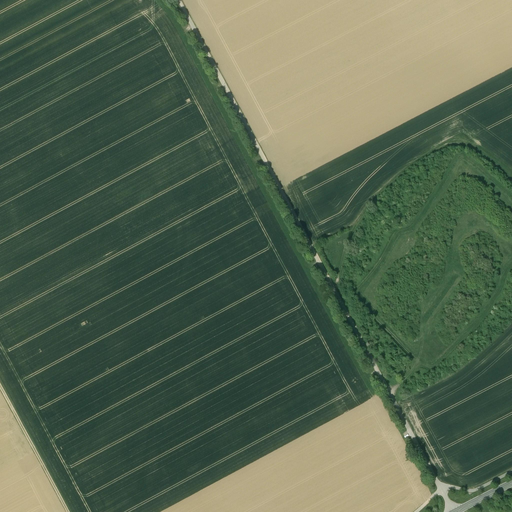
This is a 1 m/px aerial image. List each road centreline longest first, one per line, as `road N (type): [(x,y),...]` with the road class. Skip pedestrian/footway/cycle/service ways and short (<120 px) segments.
road 1 (track): [(179,0),(441,490)]
road 2 (track): [(391,393),(416,359),(461,232),(486,231),(500,243),(504,263),(496,295),(438,351)]
road 3 (track): [(511,205),(479,174),(458,170),(417,225),(395,234),(358,289),(397,342),(419,352)]
road 4 (track): [(0,386),(66,511)]
road 5 (track): [(336,289),(365,208),(395,176)]
